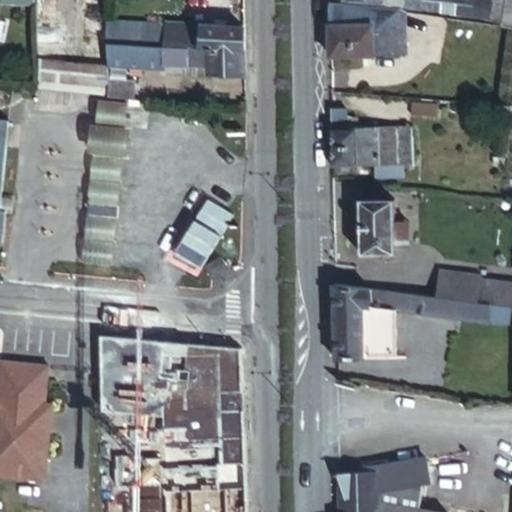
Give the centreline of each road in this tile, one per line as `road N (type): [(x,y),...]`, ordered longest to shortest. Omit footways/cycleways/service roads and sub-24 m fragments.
road 1 (secondary): [(312,511),(300,0)]
road 2 (secondary): [(266,0),(267,312)]
road 3 (unclassified): [(0,285),(267,312)]
road 4 (unknown): [(75,293),(61,511)]
road 5 (secondary): [(267,312),(264,511)]
